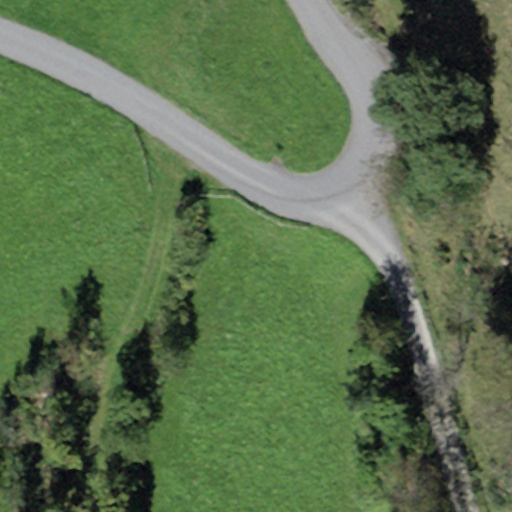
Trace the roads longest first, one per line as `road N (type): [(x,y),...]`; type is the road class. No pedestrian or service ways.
road 1 (unclassified): [(0,34),(131,96),(269,188),(324,197),(360,164),(367,127),(359,90),(307,0)]
road 2 (track): [(343,185),(390,254),(474,511)]
